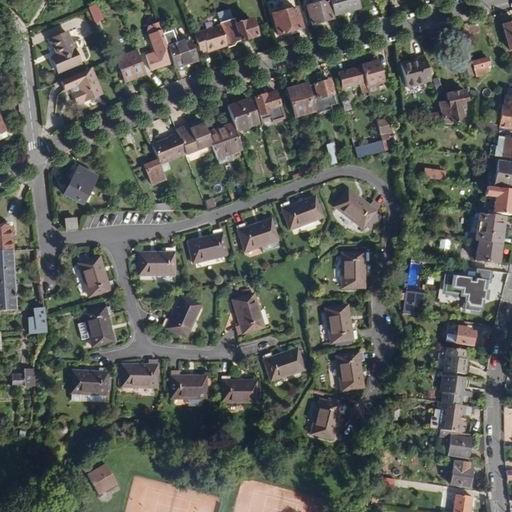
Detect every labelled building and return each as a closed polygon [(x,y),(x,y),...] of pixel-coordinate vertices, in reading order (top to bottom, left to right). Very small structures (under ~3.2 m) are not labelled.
[(332,18),(328,0),(305,6),(310,26),(333,20),(332,18)] [(359,10),(356,0),(327,0),(328,0),(332,18),(359,10)] [(367,8),(365,0),(356,0),(359,10),(367,8)] [(102,20),(96,5),(87,9),(94,24),(102,20)] [(301,33),(295,8),(270,15),(278,40),(301,33)] [(230,19),(227,11),(217,14),(220,23),(230,19)] [(64,31),(79,27),(77,18),(62,22),(64,31)] [(255,37),(250,20),(233,25),(231,19),(230,19),(219,23),(220,26),(226,46),(227,48),(232,46),(234,43),(255,37)] [(165,46),(157,22),(147,26),(146,31),(154,53),(145,56),(151,72),(172,64),(165,46)] [(511,52),(511,23),(501,26),(508,52),(511,52)] [(53,35),(67,32),(65,25),(51,28),(53,35)] [(226,46),(220,26),(193,35),(199,53),(206,51),(206,53),(226,46)] [(79,64),(66,33),(49,39),(56,56),(51,58),(57,73),(79,64)] [(195,62),(187,38),(165,46),(172,64),(174,69),(195,62)] [(144,75),(135,51),(115,60),(124,82),(144,75)] [(430,82),(423,56),(415,58),(416,61),(400,66),(406,88),(430,82)] [(489,67),(487,58),(471,63),(476,77),(487,74),(485,68),(489,67)] [(383,83),(377,60),(359,66),(360,68),(364,84),(368,96),(378,93),(375,85),(383,83)] [(472,77),(468,64),(459,66),(463,80),(472,77)] [(364,84),(360,68),(338,74),(341,89),(364,84)] [(99,95),(89,69),(60,81),(64,91),(69,88),(76,105),(99,95)] [(335,105),(329,82),(308,87),(315,112),(315,115),(331,110),(330,107),(335,105)] [(315,112),(306,83),(285,89),(293,118),(315,112)] [(465,101),(463,92),(445,96),(446,102),(436,104),(441,120),(450,118),(451,124),(456,124),(461,118),(459,109),(465,101)] [(283,119),(274,93),(265,96),(265,94),(254,98),(261,121),(270,119),(271,123),(283,119)] [(255,125),(247,100),(226,107),(232,123),(234,131),(255,125)] [(511,135),(511,104),(503,103),(502,108),(500,108),(498,127),(475,124),(474,130),(498,133),(511,135)] [(390,131),(387,121),(376,124),(383,151),(387,150),(384,142),(389,141),(386,133),(390,131)] [(234,131),(232,123),(206,133),(211,148),(218,167),(230,162),(227,155),(241,150),(234,131)] [(206,133),(203,125),(189,130),(187,127),(175,131),(176,134),(185,156),(186,158),(211,148),(206,133)] [(185,156),(176,134),(168,137),(168,138),(151,145),(157,160),(160,166),(185,156)] [(373,154),(370,144),(368,145),(367,138),(358,140),(360,147),(357,148),(354,137),(350,138),(356,158),(373,154)] [(511,159),(511,141),(497,139),(496,147),(489,146),(487,156),(511,159)] [(335,153),(333,143),(324,146),(330,165),(336,164),(333,153),(335,153)] [(399,158),(399,156),(399,155),(398,154),(397,153),(396,152),(395,151),(393,151),(392,151),(391,152),(390,152),(389,154),(388,155),(388,156),(388,158),(388,159),(389,160),(390,161),(391,162),(393,163),(394,163),(395,162),(397,161),(398,160),(399,159),(399,158)] [(160,166),(157,160),(143,165),(151,185),(165,180),(160,166)] [(511,191),(511,164),(495,162),(494,173),(492,189),(511,191)] [(80,204),(95,177),(77,168),(63,194),(80,204)] [(444,182),(445,171),(420,168),(419,178),(444,182)] [(492,189),(494,173),(487,172),(484,188),(486,188),(492,189)] [(509,217),(511,200),(511,191),(492,189),(486,188),(484,198),(493,200),(491,214),(509,217)] [(378,208),(371,202),(368,206),(347,190),(333,208),(361,229),(378,208)] [(288,230),(321,218),(314,197),(290,207),(288,202),(279,205),(288,230)] [(207,210),(214,207),(211,198),(204,201),(207,210)] [(179,211),(175,202),(147,205),(149,209),(150,211),(179,211)] [(500,245),(504,218),(478,215),(474,242),(477,242),(500,245)] [(77,230),(75,218),(62,219),(64,231),(77,230)] [(275,241),(276,241),(269,220),(245,228),(243,224),(236,227),(244,252),(259,246),(275,241)] [(12,251),(11,227),(0,227),(0,251),(9,251),(12,251)] [(226,256),(220,230),(212,232),(212,236),(188,242),(193,264),(226,256)] [(438,249),(449,250),(450,240),(439,239),(438,249)] [(262,254),(278,249),(275,241),(259,246),(262,254)] [(497,265),(500,245),(477,242),(475,262),(497,265)] [(173,275),(173,249),(164,249),(164,253),(138,253),(138,276),(173,275)] [(12,288),(9,251),(0,251),(0,310),(14,310),(13,301),(16,301),(14,288),(12,288)] [(368,262),(368,253),(340,253),(341,289),(363,288),(364,262),(368,262)] [(112,290),(110,281),(106,283),(98,258),(78,264),(88,297),(112,290)] [(484,300),(487,282),(474,280),(473,283),(468,283),(468,279),(446,276),(443,293),(461,295),(465,301),(463,310),(478,312),(480,299),(484,300)] [(440,292),(441,286),(425,284),(424,290),(440,292)] [(436,310),(440,292),(424,290),(423,295),(406,292),(402,315),(420,317),(421,308),(436,310)] [(263,328),(253,294),(232,300),(239,326),(234,327),(236,336),(263,328)] [(185,338),(199,306),(179,297),(168,321),(164,319),(161,327),(185,338)] [(351,331),(346,305),(324,309),(330,344),(356,340),(355,331),(351,331)] [(45,330),(43,306),(33,307),(33,315),(33,319),(27,320),(27,331),(45,330)] [(113,342),(107,316),(111,315),(109,307),(82,313),(85,322),(88,338),(91,347),(113,342)] [(88,338),(85,322),(77,324),(80,340),(88,338)] [(470,346),(473,333),(465,332),(465,329),(456,328),(455,336),(446,335),(445,342),(470,346)] [(303,370),(296,349),(271,358),(270,354),(262,357),(270,381),(303,370)] [(462,366),(463,360),(464,352),(446,349),(441,376),(454,378),(455,374),(463,375),(465,366),(462,366)] [(362,388),(358,353),(335,356),(340,392),(362,388)] [(156,388),(156,361),(147,360),(147,365),(121,365),(121,387),(138,387),(153,388),(156,388)] [(105,391),(107,369),(98,368),(97,372),(71,370),(70,393),(105,396),(105,391)] [(34,386),(33,370),(22,370),(23,387),(34,386)] [(457,396),(458,388),(463,389),(464,379),(454,378),(441,376),(403,370),(395,397),(437,403),(459,406),(460,397),(457,396)] [(205,399),(205,377),(179,377),(179,372),(170,372),(169,399),(205,399)] [(23,387),(22,374),(11,375),(12,388),(23,388),(23,387)] [(255,404),(255,381),(229,380),(229,377),(220,377),(220,404),(255,404)] [(153,395),(153,388),(138,387),(138,396),(153,395)] [(104,403),(105,396),(70,393),(69,400),(104,403)] [(331,440),(338,414),(343,415),(344,407),(319,400),(310,434),(331,440)] [(460,423),(460,417),(463,417),(465,407),(459,406),(437,403),(436,412),(433,411),(432,419),(440,420),(438,430),(463,434),(465,424),(462,423),(460,423)] [(438,430),(440,420),(432,419),(430,418),(428,429),(438,430)] [(467,459),(470,439),(471,439),(472,436),(463,434),(438,430),(437,438),(442,438),(441,447),(447,448),(446,456),(467,459)] [(483,452),(482,437),(474,438),(475,452),(483,452)] [(468,488),(471,467),(467,467),(467,465),(453,463),(449,485),(468,488)] [(115,484),(104,466),(87,476),(98,494),(115,484)] [(392,487),(393,479),(378,477),(377,485),(392,487)] [(469,511),(471,497),(454,495),(451,511),(469,511)]
